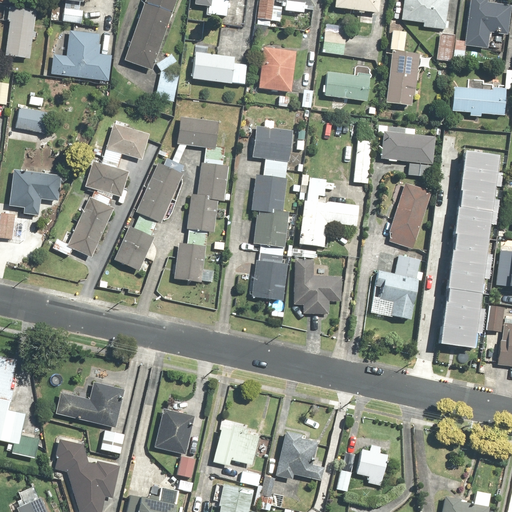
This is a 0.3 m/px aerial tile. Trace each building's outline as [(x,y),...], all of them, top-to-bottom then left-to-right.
[(62,0),(62,2),(66,2),(66,8),(64,8),(63,23),(83,25),(84,3),(87,4),(86,0),(62,0)] [(179,0),(146,0),(125,60),(155,70),(179,0)] [(196,0),(196,4),(209,6),(209,14),(229,16),(230,0),(196,0)] [(276,0),(260,0),(257,26),(273,28),(274,22),(282,23),(284,7),(275,6),(276,0)] [(314,11),(314,6),(317,6),(318,1),(321,1),(321,0),(278,0),(278,2),(282,3),(282,7),(286,7),(286,10),(305,12),(306,10),(314,11)] [(381,13),(382,0),(336,0),(336,8),(381,13)] [(405,0),(404,20),(425,22),(424,27),(447,30),(450,0),(405,0)] [(491,3),(490,0),(471,0),(466,46),(489,49),(491,33),(497,33),(496,41),(503,41),(503,34),(509,35),(511,7),(511,5),(508,5),(509,1),(506,1),(505,0),(499,0),(499,4),(491,3)] [(10,7),(8,22),(11,22),(7,58),(32,61),(34,38),(38,39),(38,31),(36,30),(38,10),(10,7)] [(326,30),(323,53),(372,60),(376,37),(326,30)] [(408,31),(394,30),(392,49),(406,51),(408,31)] [(101,55),(103,35),(69,32),(67,56),(56,55),(54,77),(111,82),(114,56),(101,55)] [(453,61),(456,35),(442,33),(439,59),(453,61)] [(457,40),(455,61),(465,62),(467,46),(466,46),(466,42),(457,40)] [(209,54),(209,45),(195,44),(193,81),(246,84),(248,65),(237,64),(237,56),(209,54)] [(298,52),(265,48),(260,88),(293,92),(298,52)] [(419,90),(418,90),(419,81),(421,82),(422,74),(419,74),(421,54),(393,51),(388,104),(414,107),(414,99),(418,100),(419,90)] [(158,64),(162,72),(178,61),(173,54),(158,64)] [(324,97),(371,102),(372,74),(325,72),(324,97)] [(177,103),(181,76),(161,73),(157,100),(177,103)] [(0,105),(8,107),(11,86),(0,83),(0,105)] [(506,115),(508,89),(494,88),(494,91),(455,89),(454,112),(472,113),(472,117),(483,117),(483,114),(506,115)] [(44,107),(45,100),(36,98),(37,93),(31,92),(29,104),(44,107)] [(20,109),(16,129),(47,135),(51,115),(20,109)] [(180,163),(188,146),(213,148),(213,149),(206,149),(205,164),(202,164),(199,195),(192,194),(190,214),(186,214),(185,226),(189,226),(188,238),(180,238),(178,264),(173,264),(172,275),(177,276),(177,281),(205,283),(215,284),(216,271),(206,270),(209,231),(219,232),(221,201),(226,202),(230,167),(225,166),(227,148),(217,147),(219,120),(180,117),(177,145),(180,145),(173,160),(169,158),(165,166),(159,163),(136,213),(162,224),(184,174),(182,173),(185,165),(180,163)] [(131,124),(116,120),(103,164),(93,162),(87,188),(97,190),(93,198),(91,197),(69,244),(57,239),(52,249),(72,258),(75,250),(94,258),(117,209),(111,207),(116,195),(126,197),(132,171),(121,168),(124,156),(144,162),(152,135),(130,129),(131,124)] [(255,245),(259,246),(256,275),(250,275),(249,298),(286,300),(289,264),(284,263),(285,247),(288,248),(291,211),(285,211),(289,160),(293,160),(296,130),(274,128),(275,121),(266,121),(266,126),(256,125),(254,158),(266,158),(265,175),(256,174),(254,210),(258,211),(255,245)] [(438,136),(416,135),(417,128),(380,125),(379,134),(385,135),(384,161),(410,163),(409,176),(431,178),(431,176),(437,177),(438,171),(432,170),(432,164),(436,165),(438,136)] [(305,152),(307,131),(299,131),(297,151),(305,152)] [(373,141),(357,140),(355,172),(354,172),(353,183),(370,184),(373,141)] [(464,151),(440,342),(476,346),(499,155),(464,151)] [(311,175),(307,174),(307,172),(303,172),(304,164),(298,163),(297,174),(303,174),(302,185),(294,185),(293,192),(300,193),(300,200),(305,201),(301,245),(326,248),(329,223),(360,226),(362,206),(319,202),(320,195),(326,196),(327,189),(334,189),(335,184),(327,183),(328,180),(311,179),(311,175)] [(43,201),(61,203),(64,176),(14,171),(10,207),(26,209),(25,216),(41,217),(43,201)] [(435,190),(407,182),(388,241),(416,250),(435,190)] [(20,217),(20,215),(0,213),(0,217),(0,239),(26,241),(28,217),(20,217)] [(140,272),(147,258),(154,262),(157,252),(154,243),(156,238),(130,226),(114,260),(140,272)] [(226,241),(214,241),(213,250),(226,250),(226,241)] [(511,251),(500,249),(495,281),(511,283),(511,251)] [(377,271),(375,287),(379,288),(378,300),(394,302),(391,316),(413,320),(423,260),(398,256),(396,273),(377,271)] [(315,275),(316,260),(297,259),(294,305),(305,305),(305,313),(330,314),(331,300),(343,301),(344,277),(315,275)] [(511,316),(506,316),(506,307),(492,306),(489,349),(500,350),(499,367),(511,368),(511,316)] [(26,414),(12,411),(22,362),(0,357),(0,440),(9,442),(7,451),(39,458),(43,439),(22,434),(26,414)] [(91,398),(62,393),(57,416),(117,427),(125,387),(94,382),(91,398)] [(155,449),(180,455),(176,475),(192,479),(196,459),(190,457),(199,415),(164,407),(155,449)] [(263,429),(222,418),(219,429),(223,430),(215,463),(231,467),(233,461),(253,466),(263,429)] [(127,434),(104,429),(100,450),(122,455),(127,434)] [(322,439),(286,432),(284,439),(276,437),(270,468),(277,469),(276,475),(295,479),(295,476),(324,482),(327,466),(317,463),(322,439)] [(102,511),(108,495),(114,496),(123,466),(92,458),(86,445),(57,438),(49,468),(68,473),(80,511),(84,511),(102,511)] [(383,485),(393,454),(364,445),(354,476),(383,485)] [(352,472),(340,470),(337,490),(350,492),(352,472)] [(262,475),(243,472),(241,483),(260,486),(262,475)] [(277,478),(267,475),(258,508),(269,511),(277,478)] [(250,511),(254,491),(225,486),(219,511),(250,511)] [(127,492),(122,511),(171,511),(174,503),(127,492)] [(446,497),(443,511),(489,511),(491,505),(446,497)] [(48,511),(43,498),(18,508),(20,511),(48,511)]
